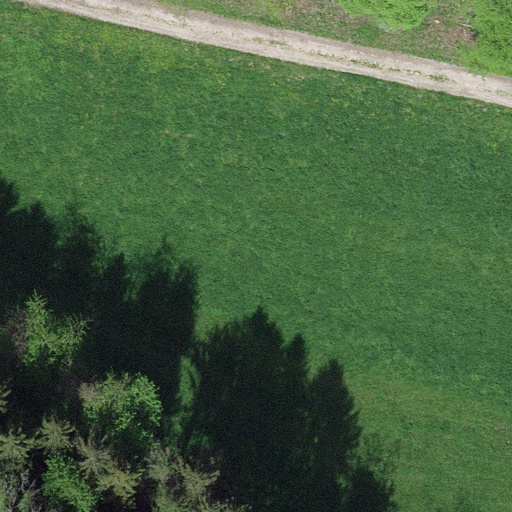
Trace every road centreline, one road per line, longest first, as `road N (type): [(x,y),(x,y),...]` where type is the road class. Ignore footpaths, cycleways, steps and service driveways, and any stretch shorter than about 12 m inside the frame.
road 1 (track): [(511,98),(105,0)]
road 2 (track): [(0,353),(221,511)]
